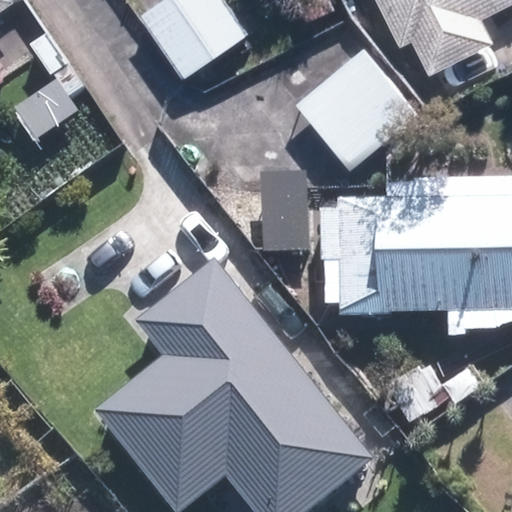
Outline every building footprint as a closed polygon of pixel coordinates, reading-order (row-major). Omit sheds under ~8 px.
[(0,22),(25,7),(19,0),(0,0),(0,96),(15,87),(0,65),(0,22)] [(256,29),(235,0),(161,0),(148,9),(191,73),(256,29)] [(511,0),(387,0),(409,43),(422,37),(439,72),(504,40),(491,13),(511,2),(511,0)] [(426,111),(372,45),(306,98),(360,164),(426,111)] [(317,174),(266,171),(262,243),(312,246),(317,174)] [(511,178),(399,179),(399,200),(350,200),(350,210),(332,210),(332,306),(352,306),(352,316),(511,315),(511,178)] [(5,234),(0,238),(0,292),(32,265),(5,234)] [(149,299),(126,319),(103,292),(37,348),(60,374),(56,378),(171,511),(197,511),(275,446),(149,299)] [(359,395),(293,449),(345,511),(356,511),(416,463),(359,395)]
